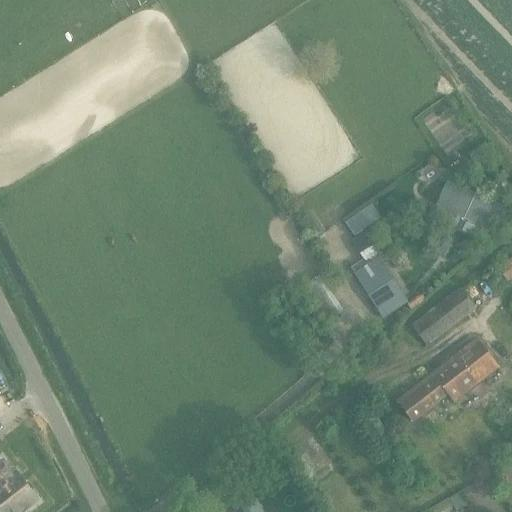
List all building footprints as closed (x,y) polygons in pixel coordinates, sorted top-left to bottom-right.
[(494,234),(506,208),(447,181),(430,220),(449,227),(454,216),(494,234)] [(345,221),(355,235),(382,216),(373,202),(345,221)] [(351,268),(354,273),(353,273),(382,318),(406,303),(377,258),(377,256),(385,250),(375,235),(367,240),(368,242),(357,249),(364,259),(351,268)] [(511,262),(501,271),(511,284),(511,283),(511,262)] [(302,288),(326,322),(344,310),(320,275),(302,288)] [(411,326),(426,346),(475,308),(459,288),(411,326)] [(300,301),(289,308),(297,319),(307,312),(300,301)] [(453,402),(497,368),(476,341),(455,358),(456,360),(434,376),(432,374),(404,396),(406,399),(398,404),(412,422),(447,394),(453,402)] [(394,441),(373,410),(363,417),(384,447),(394,441)] [(484,446),(478,450),(484,458),(490,454),(484,446)] [(0,511),(22,511),(23,511),(21,508),(34,498),(17,476),(12,480),(0,464),(0,511)] [(262,511),(254,496),(232,508),(234,511),(262,511)]
